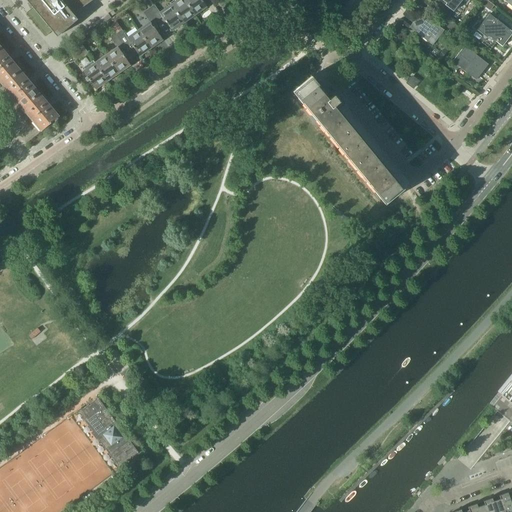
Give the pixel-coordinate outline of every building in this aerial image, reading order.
[(26,0),(32,6),(32,8),(33,8),(57,37),(78,20),(73,14),(92,0),(26,0)] [(184,0),(176,0),(170,4),(184,23),(195,15),(184,0)] [(184,0),(195,15),(207,7),(201,0),(184,0)] [(440,0),(445,4),(445,5),(453,11),(458,16),(459,15),(469,2),(470,0),(440,0)] [(184,23),(170,4),(159,12),(154,4),(148,8),(158,22),(163,18),(172,31),(184,23)] [(149,22),(138,29),(151,48),(163,40),(153,25),(158,22),(148,8),(142,12),(149,22)] [(444,31),(421,12),(409,27),(432,45),(444,31)] [(86,35),(111,18),(108,14),(83,31),(86,35)] [(511,33),(511,31),(489,14),(477,30),(487,38),(488,36),(502,46),(511,33)] [(116,22),(111,25),(115,32),(121,29),(116,22)] [(456,34),(460,29),(451,22),(447,27),(456,34)] [(151,48),(138,29),(127,37),(122,29),(116,33),(125,47),(130,44),(139,56),(151,48)] [(120,51),(125,47),(116,33),(110,37),(117,47),(106,55),(119,73),(130,65),(120,51)] [(73,57),(85,49),(81,43),(69,51),(73,57)] [(20,71),(0,47),(0,81),(3,85),(20,71)] [(465,47),(454,61),(476,79),(487,65),(465,47)] [(88,54),(85,49),(73,57),(76,62),(88,54)] [(119,73),(106,55),(94,63),(107,81),(119,73)] [(107,81),(94,63),(82,71),(95,89),(107,81)] [(20,71),(3,85),(21,107),(39,93),(20,71)] [(412,76),(407,83),(413,89),(419,82),(412,76)] [(323,94),(310,78),(293,92),(306,107),(320,125),(385,204),(401,190),(337,111),(345,104),(331,87),(323,94)] [(58,116),(39,93),(21,107),(41,131),(58,116)] [(47,339),(43,334),(34,342),(38,346),(47,339)] [(120,374),(129,368),(126,363),(122,366),(117,369),(120,374)] [(129,368),(120,374),(123,378),(132,372),(129,368)] [(511,375),(498,393),(511,404),(511,375)] [(98,398),(79,412),(93,431),(91,432),(96,439),(98,438),(119,467),(138,453),(98,398)] [(511,511),(511,490),(499,495),(505,511),(511,511)] [(505,511),(499,495),(484,501),(487,511),(505,511)] [(487,511),(484,501),(468,506),(470,511),(487,511)]
